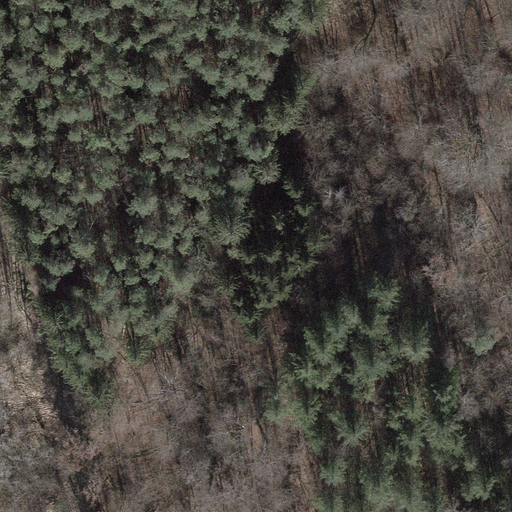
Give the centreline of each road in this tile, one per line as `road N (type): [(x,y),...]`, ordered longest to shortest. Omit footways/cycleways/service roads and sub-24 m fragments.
road 1 (track): [(333,6),(270,172),(85,393),(85,511)]
road 2 (track): [(333,0),(357,119),(438,285)]
road 3 (track): [(85,393),(0,210)]
road 4 (track): [(511,404),(438,285)]
